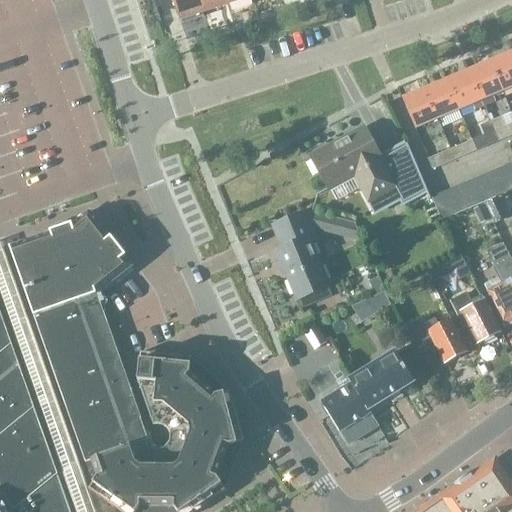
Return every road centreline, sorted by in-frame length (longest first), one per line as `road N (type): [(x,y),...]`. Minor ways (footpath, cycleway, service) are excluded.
road 1 (residential): [(338,511),(229,352),(141,157),(133,117)]
road 2 (residential): [(133,117),(488,0)]
road 3 (tertiary): [(370,511),(511,410)]
